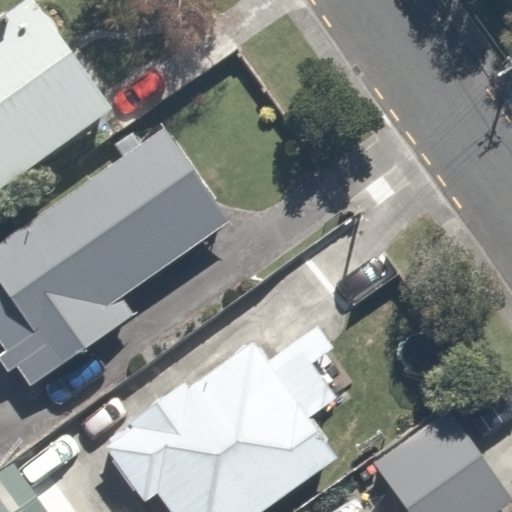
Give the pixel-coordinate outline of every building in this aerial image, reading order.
[(0,167),(96,102),(101,99),(33,0),(7,0),(0,5),(0,167)] [(214,215),(148,126),(0,236),(0,357),(21,386),(122,310),(109,293),(214,215)] [(256,357),(238,330),(85,434),(130,500),(149,487),(166,511),(243,511),(327,455),(298,412),(325,393),(286,337),(256,357)] [(440,402),(365,453),(405,511),(477,511),(503,495),(440,402)] [(0,511),(31,511),(0,470),(0,511)]
